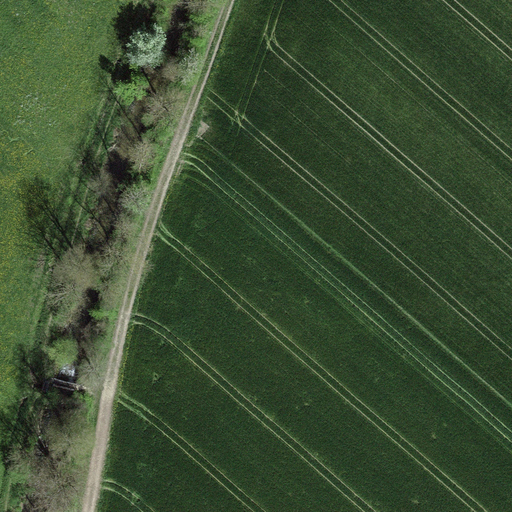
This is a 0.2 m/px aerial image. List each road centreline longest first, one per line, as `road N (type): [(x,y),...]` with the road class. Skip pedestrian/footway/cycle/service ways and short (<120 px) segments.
road 1 (track): [(90,511),(120,332),(219,0)]
road 2 (track): [(139,45),(83,206),(14,511)]
